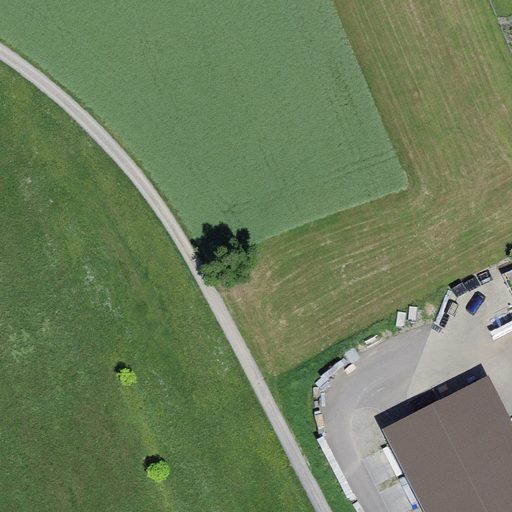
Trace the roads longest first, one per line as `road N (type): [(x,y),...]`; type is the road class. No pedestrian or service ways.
road 1 (track): [(330,511),(180,232),(110,135),(0,41)]
road 2 (residential): [(393,511),(340,398),(450,334),(472,288)]
